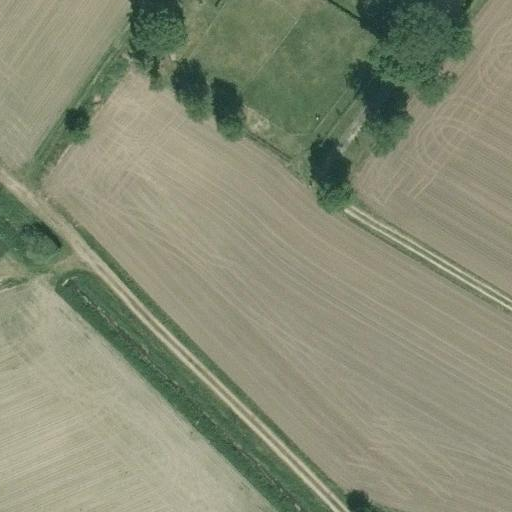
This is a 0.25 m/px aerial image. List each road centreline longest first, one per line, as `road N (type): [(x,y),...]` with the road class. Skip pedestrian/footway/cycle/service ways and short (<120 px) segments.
road 1 (track): [(348,511),(0,169)]
road 2 (track): [(511,306),(332,197),(326,161),(420,27),(413,0)]
